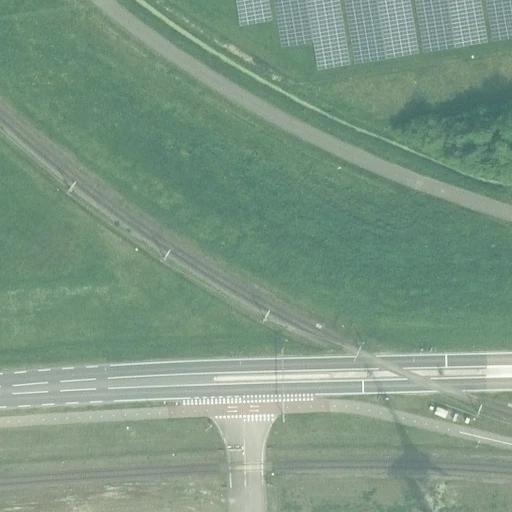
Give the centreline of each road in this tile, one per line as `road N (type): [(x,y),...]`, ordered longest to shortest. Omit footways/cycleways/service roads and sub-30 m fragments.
road 1 (secondary): [(511,360),(143,369),(0,386)]
road 2 (secondary): [(0,397),(511,383)]
road 3 (unclassified): [(511,212),(325,145),(200,74),(98,0)]
